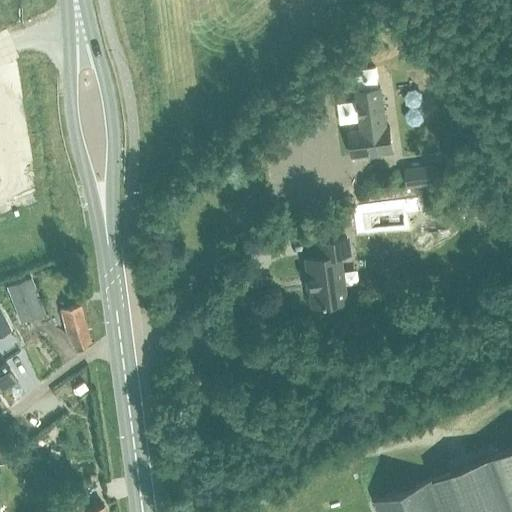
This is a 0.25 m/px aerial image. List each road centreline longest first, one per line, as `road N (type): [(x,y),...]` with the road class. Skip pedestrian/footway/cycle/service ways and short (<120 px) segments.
road 1 (secondary): [(122,349),(77,0)]
road 2 (secondary): [(142,511),(122,349)]
road 3 (residential): [(0,421),(92,353),(122,349)]
